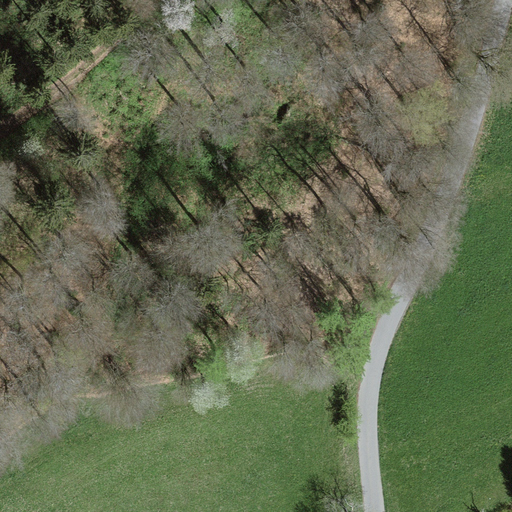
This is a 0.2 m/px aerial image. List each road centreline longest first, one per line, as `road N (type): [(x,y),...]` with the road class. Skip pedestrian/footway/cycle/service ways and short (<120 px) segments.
road 1 (unclassified): [(374,511),(371,373),(448,190),(503,0)]
road 2 (track): [(196,0),(58,281),(5,415)]
road 3 (track): [(0,126),(109,47),(148,0)]
